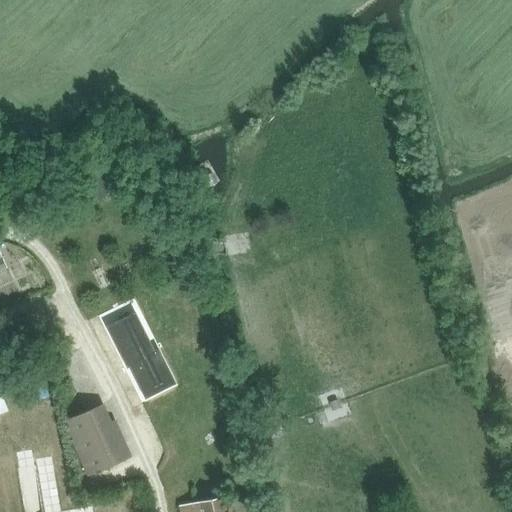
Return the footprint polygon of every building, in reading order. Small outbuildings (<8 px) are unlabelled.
[(90,173),(98,199),(126,191),(118,164),(90,173)] [(135,320),(111,332),(127,366),(132,364),(148,396),(172,384),(155,351),(151,353),(135,320)] [(96,407),(64,421),(88,475),(129,457),(113,420),(112,421),(104,424),(96,407)] [(268,476),(254,480),(259,496),(272,492),(268,476)] [(229,511),(226,496),(177,507),(178,511),(229,511)]
